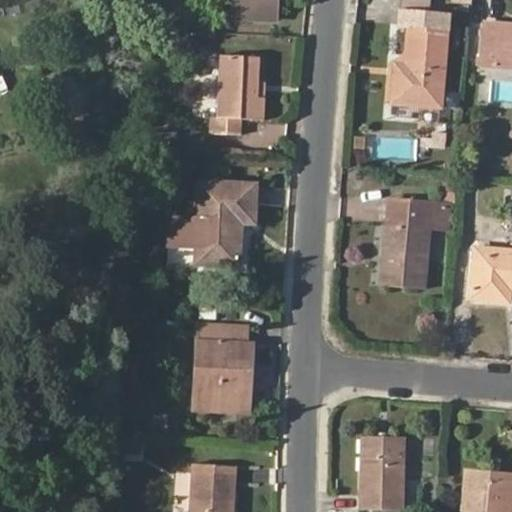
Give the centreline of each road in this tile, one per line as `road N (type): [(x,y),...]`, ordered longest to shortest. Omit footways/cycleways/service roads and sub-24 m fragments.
road 1 (residential): [(308,362),(334,0)]
road 2 (residential): [(511,383),(308,362)]
road 3 (residential): [(303,511),(308,362)]
